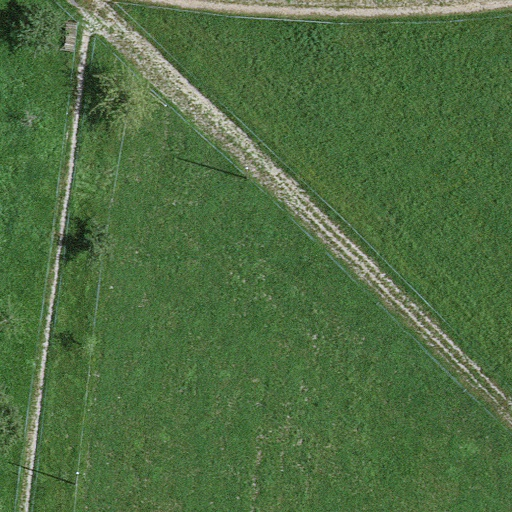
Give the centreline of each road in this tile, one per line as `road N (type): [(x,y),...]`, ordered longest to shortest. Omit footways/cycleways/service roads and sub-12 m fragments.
road 1 (track): [(86,0),(511,421)]
road 2 (track): [(467,0),(244,0)]
